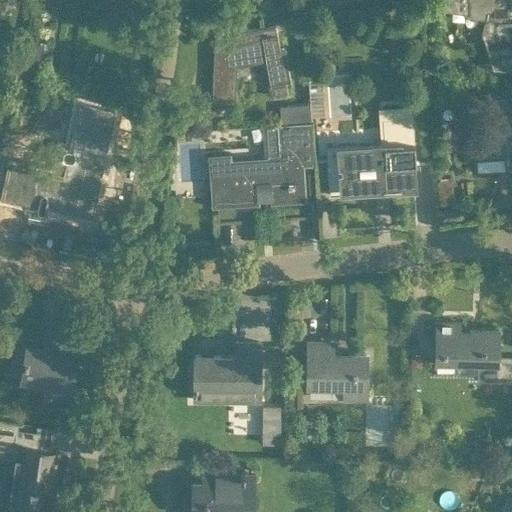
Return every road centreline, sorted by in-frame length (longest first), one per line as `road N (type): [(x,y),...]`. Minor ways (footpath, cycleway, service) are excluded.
road 1 (residential): [(138,283),(511,241)]
road 2 (residential): [(181,0),(138,283)]
road 3 (residential): [(138,283),(104,511)]
road 4 (residential): [(0,261),(138,283)]
